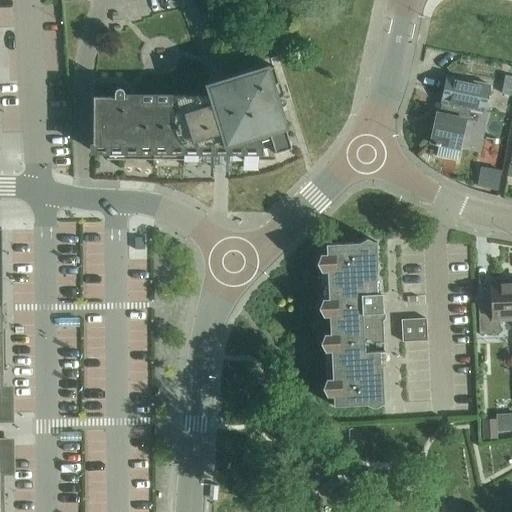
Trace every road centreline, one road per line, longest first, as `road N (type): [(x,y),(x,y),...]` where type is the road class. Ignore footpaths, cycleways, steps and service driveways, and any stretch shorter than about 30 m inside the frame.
road 1 (residential): [(237,263),(168,211),(0,190)]
road 2 (tertiary): [(189,511),(206,341),(237,263)]
road 3 (tertiary): [(237,263),(364,153)]
road 4 (residential): [(511,218),(453,202),(364,153)]
road 5 (tertiary): [(364,153),(410,0)]
